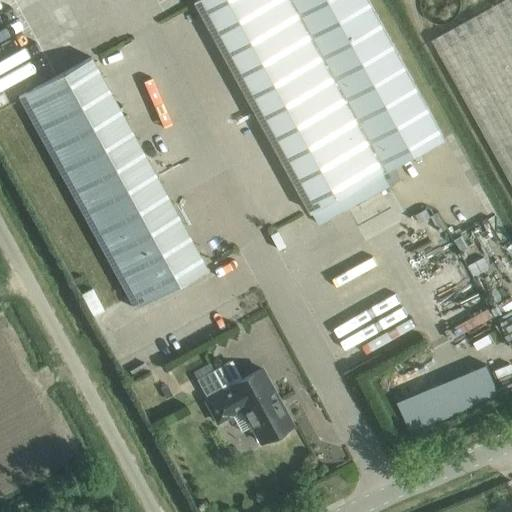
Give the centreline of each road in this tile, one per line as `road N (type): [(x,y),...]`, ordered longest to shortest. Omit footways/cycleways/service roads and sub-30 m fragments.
road 1 (unclassified): [(153,511),(0,231)]
road 2 (unclassified): [(377,511),(511,455)]
